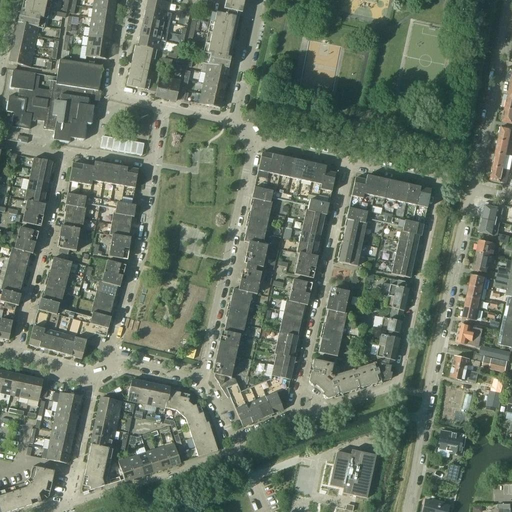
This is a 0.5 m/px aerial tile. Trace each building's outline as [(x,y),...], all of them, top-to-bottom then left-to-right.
[(26,0),(23,14),(23,15),(43,19),(43,18),(47,0),(26,0)] [(115,3),(95,0),(94,0),(93,9),(113,12),(115,3)] [(166,13),(168,4),(157,2),(157,1),(152,0),(148,0),(146,9),(166,13)] [(227,58),(233,28),(236,13),(241,14),(243,3),(227,0),(225,0),(222,15),(215,14),(209,45),(206,54),(210,55),(226,59),(227,58)] [(113,12),(93,9),(91,19),(112,22),(113,12)] [(171,15),(166,13),(146,9),(144,18),(169,24),(171,15)] [(23,14),(20,13),(17,23),(37,27),(37,28),(43,29),(46,19),(43,18),(43,19),(23,15),(23,14)] [(167,33),(169,24),(144,18),(142,28),(167,33)] [(112,22),(91,19),(90,28),(110,31),(112,22)] [(37,27),(17,23),(15,33),(35,37),(37,28),(37,27)] [(109,41),(110,31),(90,28),(88,38),(109,41)] [(165,43),(167,33),(142,28),(140,37),(160,42),(165,43)] [(15,33),(13,43),(33,47),(35,37),(15,33)] [(107,50),(109,41),(88,38),(82,37),(81,40),(88,43),(87,47),(107,50)] [(158,52),(160,42),(140,37),(138,46),(138,47),(152,50),(158,52)] [(13,43),(11,54),(31,58),(33,47),(13,43)] [(135,46),(130,66),(148,70),(152,50),(138,47),(138,46),(135,46)] [(107,50),(87,47),(85,57),(106,60),(107,50)] [(11,54),(9,64),(29,68),(31,58),(11,54)] [(228,69),(230,59),(227,58),(226,59),(210,55),(208,64),(228,69)] [(102,67),(59,60),(56,82),(50,81),(49,91),(37,89),(39,77),(35,77),(35,74),(12,71),(11,82),(10,82),(9,88),(10,89),(13,90),(14,89),(18,90),(17,98),(14,98),(14,96),(12,97),(8,97),(6,112),(10,113),(11,114),(12,113),(13,113),(11,127),(15,128),(16,129),(17,128),(29,130),(30,121),(35,122),(35,121),(44,122),(42,130),(47,131),(48,132),(50,131),(51,132),(52,131),(54,132),(53,136),(52,137),(53,138),(53,141),(68,144),(69,139),(73,140),(74,141),(76,140),(83,141),(86,124),(90,125),(93,108),(96,108),(97,105),(98,105),(100,92),(98,91),(102,67)] [(226,78),(227,71),(228,69),(208,64),(206,74),(226,78)] [(130,66),(126,87),(144,90),(148,70),(130,66)] [(226,78),(206,74),(203,84),(223,89),(226,78)] [(159,77),(156,89),(155,93),(154,97),(165,100),(170,80),(159,77)] [(180,82),(170,80),(165,100),(175,102),(180,82)] [(223,89),(203,84),(201,95),(221,99),(223,89)] [(221,99),(201,95),(199,105),(219,109),(221,99)] [(511,109),(505,108),(502,122),(511,124),(511,109)] [(511,129),(501,127),(499,140),(511,142),(511,129)] [(102,134),(100,146),(142,154),(144,142),(102,134)] [(28,138),(17,136),(16,142),(26,144),(28,138)] [(511,142),(499,140),(496,153),(510,157),(511,147),(511,142)] [(272,156),(261,153),(259,163),(263,164),(263,168),(269,169),(272,156)] [(509,170),(511,157),(511,156),(510,157),(496,153),(493,167),(509,170)] [(16,155),(9,154),(7,165),(14,166),(16,155)] [(283,158),(272,156),(269,169),(276,171),(277,168),(280,168),(283,158)] [(293,160),(283,158),(280,168),(284,169),(283,173),(290,174),(293,160)] [(52,163),(33,159),(31,170),(51,174),(53,167),(51,167),(52,163)] [(304,163),(293,160),(290,174),(297,176),(298,172),(301,173),(304,163)] [(105,165),(94,163),(93,168),(94,168),(93,174),(96,174),(95,178),(103,179),(105,165)] [(327,211),(333,185),(328,184),(327,187),(321,186),(320,186),(322,178),(319,177),(318,180),(311,179),(304,177),(305,174),(301,173),(298,172),(297,176),(290,174),(283,173),(284,169),(280,168),(277,168),(276,171),(269,169),(263,168),(263,164),(259,163),(252,194),(267,198),(266,202),(270,203),(271,199),(308,207),(307,211),(310,212),(311,208),(327,211)] [(314,165),(304,163),(301,173),(305,174),(304,177),(311,179),(314,165)] [(83,166),(72,164),(70,175),(75,175),(74,179),(81,180),(83,166)] [(116,167),(105,165),(103,179),(110,180),(111,177),(114,177),(116,167)] [(325,167),(314,165),(311,179),(318,180),(319,177),(322,178),(324,172),(325,167)] [(94,168),(93,168),(83,166),(81,180),(88,181),(88,178),(92,178),(93,174),(94,168)] [(126,169),(116,167),(114,177),(117,178),(117,181),(124,183),(126,169)] [(506,184),(509,170),(493,167),(490,180),(506,184)] [(137,170),(126,169),(124,183),(130,184),(131,180),(136,181),(137,170)] [(51,174),(31,170),(28,180),(47,185),(48,181),(50,181),(51,174)] [(335,174),(324,172),(322,178),(320,186),(321,186),(327,187),(328,184),(333,185),(335,174)] [(110,180),(103,179),(95,178),(96,174),(93,174),(92,178),(88,178),(88,181),(81,180),(74,179),(75,175),(70,175),(65,201),(81,204),(80,208),(84,209),(84,205),(117,210),(116,214),(118,214),(118,210),(134,213),(135,207),(132,206),(136,181),(131,180),(130,184),(124,183),(117,181),(117,178),(114,177),(111,177),(110,180)] [(377,179),(366,176),(365,181),(366,181),(364,187),(365,187),(368,187),(367,191),(374,193),(377,179)] [(366,181),(365,181),(354,179),(352,189),(357,190),(356,194),(362,195),(363,196),(365,187),(364,187),(366,181)] [(388,181),(377,179),(374,193),(381,194),(382,191),(385,191),(388,181)] [(47,185),(28,180),(26,191),(45,195),(47,185)] [(398,183),(388,181),(385,191),(389,192),(388,196),(395,197),(398,183)] [(409,186),(398,183),(395,197),(402,199),(403,195),(406,196),(409,186)] [(419,188),(409,186),(406,196),(410,197),(409,200),(416,202),(419,188)] [(421,232),(426,209),(428,201),(423,200),(423,203),(416,202),(409,200),(410,197),(406,196),(403,195),(402,199),(395,197),(388,196),(389,192),(385,191),(382,191),(381,194),(374,193),(367,191),(368,187),(365,187),(363,196),(362,195),(356,194),(357,190),(352,189),(351,197),(350,198),(346,215),(362,218),(361,223),(364,224),(365,220),(402,228),(402,232),(405,233),(406,228),(421,232)] [(430,191),(419,188),(416,202),(423,203),(423,200),(428,201),(430,191)] [(45,195),(26,191),(24,202),(26,203),(26,202),(43,206),(43,205),(45,195)] [(267,198),(252,194),(251,199),(266,203),(266,202),(267,198)] [(266,203),(251,199),(249,206),(251,207),(250,210),(269,214),(272,203),(270,203),(266,202),(266,203)] [(40,228),(44,213),(45,206),(43,205),(43,206),(26,202),(26,203),(22,224),(40,228)] [(80,209),(65,206),(63,213),(65,213),(65,217),(83,220),(85,209),(84,209),(80,208),(80,209)] [(501,216),(503,210),(490,207),(489,209),(484,208),(482,219),(500,223),(503,224),(505,217),(501,216)] [(311,208),(310,212),(326,216),(327,211),(311,208)] [(250,210),(250,214),(248,213),(246,220),(267,225),(269,214),(250,210)] [(326,216),(310,212),(307,211),(305,211),(303,222),(322,226),(322,223),(324,223),(326,216)] [(133,218),(118,215),(118,214),(116,214),(113,214),(111,225),(130,228),(130,225),(132,225),(133,218)] [(362,218),(346,215),(345,220),(361,223),(362,218)] [(82,231),(83,220),(65,217),(63,227),(82,231)] [(497,235),(500,223),(482,219),(479,233),(496,237),(495,241),(507,244),(509,237),(497,235)] [(267,225),(246,220),(245,227),(246,228),(246,231),(264,235),(267,225)] [(361,223),(345,220),(344,227),(346,228),(345,231),(364,235),(366,224),(364,224),(361,223)] [(322,226),(303,222),(301,232),(319,236),(322,226)] [(128,238),(130,228),(111,225),(109,236),(128,239),(128,238)] [(75,252),(79,231),(82,231),(63,227),(60,226),(57,249),(59,249),(69,251),(75,252)] [(38,233),(19,228),(14,249),(30,254),(32,255),(38,233)] [(406,228),(405,233),(420,237),(421,232),(406,228)] [(264,235),(246,231),(243,242),(248,243),(250,244),(250,243),(262,246),(262,245),(264,235)] [(364,235),(345,231),(342,242),(361,246),(364,235)] [(319,236),(301,232),(298,243),(319,247),(320,240),(319,240),(319,236)] [(420,237),(405,233),(402,232),(400,232),(397,243),(416,247),(417,243),(419,244),(420,237)] [(130,239),(128,238),(128,239),(109,236),(111,236),(108,258),(124,260),(126,252),(128,252),(130,239)] [(494,251),(496,245),(479,241),(477,253),(491,256),(492,250),(494,251)] [(361,246),(342,242),(342,245),(340,245),(338,252),(359,256),(361,246)] [(262,269),(267,247),(267,246),(262,245),(262,246),(250,243),(250,244),(248,243),(245,256),(248,256),(246,264),(243,279),(240,278),(238,290),(240,291),(252,294),(251,294),(256,296),(261,273),(255,272),(256,267),(262,269)] [(317,255),(319,247),(298,243),(296,253),(315,258),(315,257),(315,254),(317,255)] [(416,247),(397,243),(395,253),(414,257),(416,247)] [(30,254),(14,249),(11,248),(9,259),(27,264),(30,254)] [(359,256),(338,252),(337,259),(339,259),(338,263),(356,267),(359,256)] [(317,258),(315,257),(315,258),(296,253),(296,254),(298,254),(293,276),(310,279),(312,270),(314,271),(317,258)] [(414,257),(395,253),(393,264),(413,268),(415,261),(413,261),(414,257)] [(491,265),(492,257),(490,257),(491,256),(477,253),(473,271),(482,273),(482,269),(487,270),(489,264),(491,265)] [(53,258),(50,269),(69,274),(72,263),(53,258)] [(27,264),(9,259),(6,270),(26,275),(28,268),(26,268),(27,264)] [(511,260),(505,297),(508,297),(498,345),(511,348),(511,260)] [(119,288),(122,277),(120,276),(123,266),(106,261),(101,282),(99,282),(98,282),(117,287),(117,288),(119,288)] [(413,268),(393,264),(390,275),(409,279),(410,275),(412,275),(413,268)] [(499,267),(497,274),(508,276),(510,270),(499,267)] [(50,269),(49,272),(48,272),(46,279),(66,285),(69,274),(50,269)] [(26,275),(6,270),(3,280),(21,285),(22,282),(24,282),(26,275)] [(353,272),(349,288),(354,289),(358,273),(353,272)] [(497,274),(495,286),(497,286),(496,292),(505,294),(506,288),(508,276),(497,274)] [(471,275),(469,286),(484,289),(486,278),(471,275)] [(66,285),(46,279),(44,286),(45,287),(45,290),(63,295),(66,285)] [(21,285),(3,280),(0,290),(0,291),(2,291),(5,292),(20,296),(22,289),(21,288),(21,285)] [(307,293),(309,284),(292,280),(288,301),(288,302),(304,306),(306,307),(309,293),(307,293)] [(396,287),(389,286),(387,297),(407,301),(409,294),(407,293),(409,284),(397,281),(396,287)] [(114,298),(117,288),(117,287),(98,282),(96,293),(114,298)] [(481,300),(484,289),(469,286),(467,297),(481,300)] [(233,289),(230,300),(249,305),(251,294),(252,294),(240,291),(238,290),(233,289)] [(344,314),(348,293),(330,289),(328,295),(331,295),(327,311),(344,314)] [(44,293),(42,293),(40,300),(55,304),(55,305),(58,306),(60,306),(63,295),(45,290),(44,293)] [(1,296),(0,295),(0,324),(0,325),(6,326),(6,330),(10,330),(16,306),(17,307),(19,301),(4,297),(5,292),(2,291),(1,296)] [(5,292),(4,297),(19,301),(20,296),(5,292)] [(114,298),(96,293),(93,303),(111,308),(114,298)] [(407,301),(387,297),(384,308),(391,309),(390,315),(402,317),(404,308),(406,309),(407,301)] [(479,311),(481,300),(467,297),(464,308),(479,311)] [(55,304),(40,300),(39,305),(54,309),(55,305),(55,304)] [(230,304),(228,303),(226,311),(247,315),(249,305),(230,300),(230,304)] [(304,306),(288,302),(288,301),(285,301),(283,312),(302,316),(304,306)] [(111,308),(93,303),(90,314),(92,314),(97,316),(97,315),(110,319),(112,312),(111,311),(111,308)] [(91,318),(57,309),(58,306),(55,305),(54,309),(39,305),(31,335),(35,337),(36,333),(43,335),(49,336),(48,340),(52,341),(56,342),(57,339),(63,340),(70,342),(69,346),(72,347),(73,343),(80,345),(79,348),(84,350),(86,340),(95,335),(106,338),(108,330),(97,327),(98,324),(95,323),(97,316),(92,314),(91,318)] [(476,322),(479,311),(464,308),(462,319),(476,322)] [(247,315),(226,311),(225,318),(226,319),(226,322),(244,326),(247,315)] [(344,314),(327,311),(325,321),(344,325),(346,314),(344,314)] [(302,316),(283,312),(281,323),(301,328),(303,320),(301,320),(302,316)] [(97,315),(97,316),(95,323),(98,324),(97,327),(108,330),(110,319),(97,315)] [(388,320),(382,319),(379,330),(388,332),(388,331),(400,334),(402,327),(400,326),(402,317),(390,315),(388,320)] [(325,321),(324,325),(322,324),(321,331),(341,336),(344,325),(325,321)] [(244,326),(226,322),(223,332),(240,336),(240,337),(242,337),(244,326)] [(301,328),(281,323),(278,334),(297,338),(298,334),(300,335),(301,328)] [(6,326),(0,325),(0,324),(0,339),(8,341),(10,330),(6,330),(6,326)] [(479,347),(482,330),(460,325),(457,342),(479,347)] [(341,336),(321,331),(319,339),(321,339),(320,342),(339,346),(341,336)] [(380,335),(378,346),(398,351),(400,343),(398,343),(400,334),(388,331),(388,332),(386,337),(380,335)] [(230,379),(240,337),(240,336),(223,332),(221,341),(219,340),(213,366),(216,366),(213,378),(222,390),(225,389),(236,384),(234,379),(230,379)] [(36,333),(35,337),(31,335),(28,346),(39,349),(43,335),(36,333)] [(297,338),(278,334),(276,344),(295,348),(297,338)] [(49,336),(43,335),(39,349),(49,351),(52,341),(48,340),(49,336)] [(56,342),(52,341),(49,351),(60,354),(63,340),(57,339),(56,342)] [(70,342),(63,340),(60,354),(70,357),(73,347),(72,347),(69,346),(70,342)] [(339,346),(320,342),(318,353),(336,358),(339,346)] [(80,345),(73,343),(72,347),(73,347),(70,357),(81,360),(84,350),(79,348),(80,345)] [(295,348),(276,344),(274,355),(275,356),(275,355),(294,359),(296,352),(294,352),(295,348)] [(509,360),(511,348),(498,345),(495,357),(509,360)] [(398,351),(378,346),(375,357),(382,359),(380,364),(390,367),(393,367),(395,358),(397,358),(398,351)] [(294,359),(275,355),(275,356),(273,366),(294,370),(295,363),(293,363),(294,359)] [(452,362),(452,365),(453,366),(452,367),(467,370),(468,365),(479,367),(480,362),(469,360),(455,357),(454,362),(452,362)] [(485,357),(483,366),(491,368),(490,371),(506,374),(508,363),(492,360),(485,357)] [(326,400),(390,380),(391,374),(389,373),(390,367),(380,364),(376,363),(331,377),(330,376),(332,365),(313,360),(311,369),(313,371),(317,372),(318,371),(324,372),(323,377),(317,375),(317,374),(312,373),(310,374),(308,383),(313,387),(314,386),(323,394),(322,395),(326,400)] [(256,362),(254,369),(271,373),(273,366),(256,362)] [(294,370),(273,366),(271,377),(289,382),(290,377),(292,377),(294,370)] [(466,376),(467,370),(452,367),(452,368),(451,369),(450,372),(451,373),(450,378),(476,384),(477,378),(466,376)] [(14,375),(4,373),(0,392),(0,393),(9,395),(14,375)] [(23,377),(14,375),(9,395),(19,397),(23,377)] [(32,379),(23,377),(19,397),(28,399),(32,379)] [(277,402),(274,394),(275,393),(275,394),(287,389),(287,388),(288,388),(289,382),(271,377),(270,380),(266,382),(260,384),(240,393),(236,384),(225,389),(238,418),(242,416),(240,413),(247,411),(253,408),(254,411),(258,410),(262,408),(260,405),(267,402),(273,400),(274,403),(277,402)] [(42,381),(32,379),(28,399),(38,401),(42,381)] [(141,383),(131,381),(127,401),(137,403),(141,383)] [(150,385),(141,383),(137,403),(146,405),(150,385)] [(498,409),(503,388),(481,383),(479,392),(488,394),(486,406),(498,409)] [(160,387),(150,385),(146,405),(155,407),(160,387)] [(170,389),(160,387),(155,407),(165,409),(169,391),(170,389)] [(287,389),(275,394),(275,393),(274,394),(277,402),(278,402),(282,410),(285,409),(289,389),(288,389),(288,388),(287,388),(287,389)] [(206,424),(205,424),(199,404),(192,407),(188,403),(189,395),(169,391),(165,409),(176,411),(185,420),(188,430),(206,424)] [(80,398),(60,393),(58,403),(78,408),(80,398)] [(469,410),(472,395),(467,394),(463,409),(469,410)] [(101,398),(98,408),(118,412),(121,402),(101,398)] [(273,400),(267,402),(272,415),(282,411),(282,410),(278,402),(277,402),(274,403),(273,400)] [(267,402),(260,405),(262,408),(258,410),(262,420),(272,415),(267,402)] [(78,408),(58,403),(56,413),(76,417),(78,408)] [(118,412),(98,408),(96,417),(116,422),(118,412)] [(253,408),(247,411),(252,424),(262,420),(258,410),(254,411),(253,408)] [(247,411),(240,413),(242,416),(238,418),(242,428),(252,424),(247,411)] [(74,426),(76,417),(56,413),(54,422),(74,426)] [(116,422),(96,417),(94,427),(114,431),(116,422)] [(74,426),(54,422),(52,432),(72,436),(74,426)] [(206,424),(188,430),(191,439),(211,433),(208,423),(205,424),(206,424)] [(114,431),(94,427),(92,436),(112,440),(114,431)] [(72,436),(52,432),(50,441),(70,445),(72,436)] [(460,457),(465,437),(440,432),(437,444),(440,445),(438,449),(449,452),(448,454),(453,455),(453,456),(455,457),(455,456),(460,457)] [(211,433),(191,439),(194,448),(214,442),(211,433)] [(112,440),(92,436),(90,446),(110,450),(112,440)] [(68,455),(70,445),(50,441),(48,450),(68,455)] [(214,442),(194,448),(197,458),(217,451),(214,442)] [(173,445),(164,448),(170,467),(180,464),(173,445)] [(106,481),(110,463),(113,450),(110,450),(90,446),(81,486),(82,487),(81,491),(82,493),(90,491),(107,485),(106,481)] [(164,448),(154,451),(161,470),(170,467),(164,448)] [(68,455),(48,450),(43,449),(41,459),(66,464),(68,455)] [(154,451),(146,454),(152,473),(161,470),(154,451)] [(342,494),(366,499),(375,456),(351,451),(350,456),(336,453),(329,486),(343,489),(342,494)] [(146,454),(136,457),(143,476),(152,473),(146,454)] [(136,457),(127,460),(134,479),(143,476),(136,457)] [(127,460),(124,460),(118,463),(124,482),(134,479),(127,460)] [(456,481),(459,468),(448,465),(445,479),(456,481)] [(45,470),(32,467),(29,478),(27,481),(46,499),(48,497),(53,475),(51,474),(51,472),(45,470)] [(11,511),(44,501),(46,499),(27,481),(24,484),(0,491),(0,511),(11,511)] [(425,501),(422,511),(446,511),(448,507),(442,505),(443,503),(432,500),(431,502),(425,501)]
